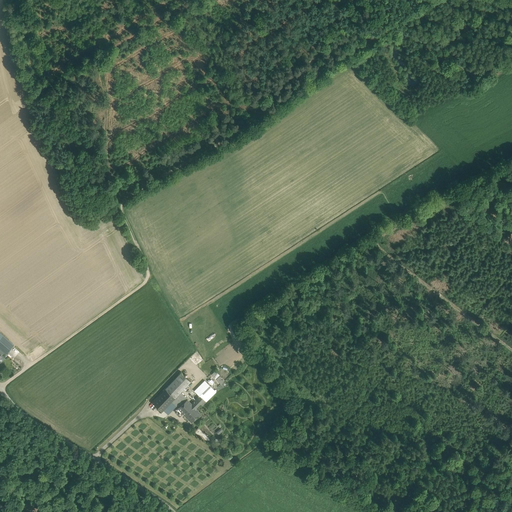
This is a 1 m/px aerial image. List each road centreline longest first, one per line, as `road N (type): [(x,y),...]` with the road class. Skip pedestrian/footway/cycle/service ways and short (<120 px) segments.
road 1 (track): [(338,0),(331,30),(295,87),(253,123),(121,203),(146,281),(28,365)]
road 2 (unclassified): [(174,511),(23,415),(0,388)]
road 3 (track): [(354,0),(482,87),(511,67)]
road 4 (track): [(371,244),(511,350)]
